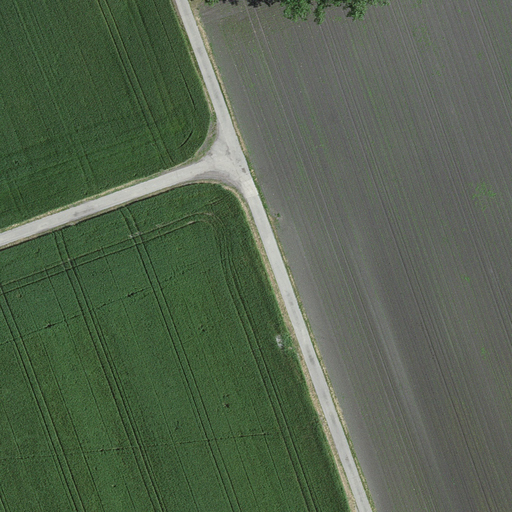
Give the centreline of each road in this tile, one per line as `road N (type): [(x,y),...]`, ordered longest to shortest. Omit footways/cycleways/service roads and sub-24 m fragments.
road 1 (track): [(179,0),(359,511)]
road 2 (track): [(231,158),(0,241)]
